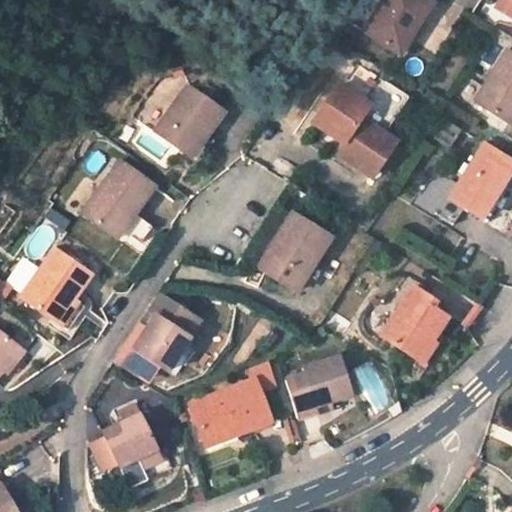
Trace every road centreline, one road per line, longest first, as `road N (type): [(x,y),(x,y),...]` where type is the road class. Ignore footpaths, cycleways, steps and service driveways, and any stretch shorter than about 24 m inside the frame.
road 1 (residential): [(257,183),(183,234),(91,370),(73,407),(72,511)]
road 2 (residential): [(252,511),(391,457),(450,414)]
